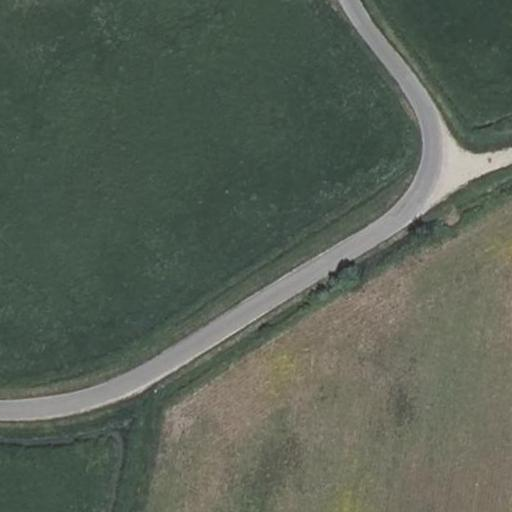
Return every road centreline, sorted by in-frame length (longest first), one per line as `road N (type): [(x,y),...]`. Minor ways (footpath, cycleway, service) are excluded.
road 1 (unclassified): [(0,410),(79,401),(145,374),(390,222),(429,172)]
road 2 (unclassified): [(349,0),(426,112),(434,149),(429,172)]
